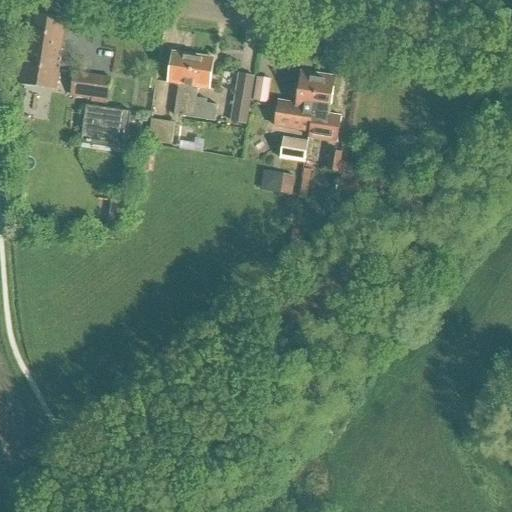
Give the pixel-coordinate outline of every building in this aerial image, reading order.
[(20,84),(56,90),(63,49),(59,48),(63,22),(37,18),(33,44),(26,43),(20,84)] [(175,116),(185,117),(195,57),(173,53),(168,84),(179,85),(175,116)] [(195,57),(185,117),(216,122),(218,106),(207,104),(207,101),(197,99),(199,88),(210,90),(214,60),(195,57)] [(275,127),(309,133),(310,133),(319,75),(306,73),(306,76),(301,75),(296,105),(279,102),(275,127)] [(270,99),(273,76),(258,74),(255,97),(270,99)] [(110,79),(74,75),(71,97),(107,102),(110,79)] [(231,122),(246,125),(255,78),(240,75),(231,122)] [(309,133),(308,139),(337,143),(341,117),(329,115),(335,80),(330,80),(331,77),(319,75),(310,133),(309,133)] [(131,113),(86,107),(81,141),(126,147),(131,113)] [(149,142),(172,146),(175,124),(152,121),(149,142)] [(304,164),(307,151),(282,147),(280,161),(304,164)] [(330,151),(327,171),(339,173),(342,153),(330,151)] [(280,194),(280,198),(295,200),(300,169),(285,166),(283,175),(280,194)] [(366,196),(367,184),(338,180),(336,191),(366,196)] [(376,233),(393,219),(389,214),(372,228),(376,233)]
